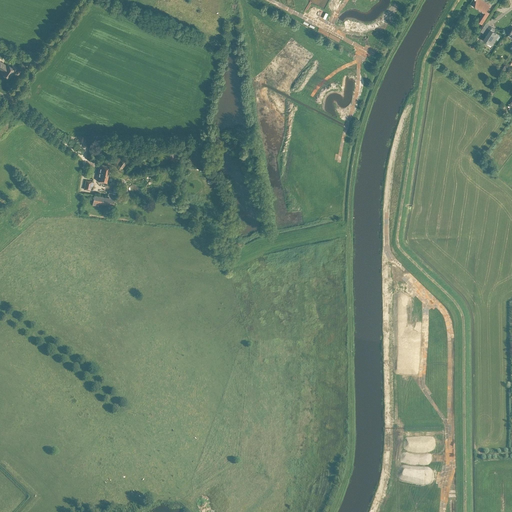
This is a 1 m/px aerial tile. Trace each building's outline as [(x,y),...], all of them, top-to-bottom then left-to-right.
[(474,0),(473,1),(471,4),(485,13),(490,5),(482,0),(474,0)] [(487,15),(484,13),(479,22),(482,24),(487,15)] [(489,25),(483,33),(487,35),(483,40),(492,45),(499,34),(491,29),(492,27),(489,25)] [(7,66),(0,61),(0,60),(0,68),(3,71),(4,70),(5,71),(3,75),(9,79),(16,69),(12,66),(11,67),(8,64),(7,66)] [(113,164),(121,170),(127,161),(119,156),(113,164)] [(96,180),(106,182),(109,166),(100,164),(96,180)] [(114,205),(115,198),(99,196),(94,195),(93,202),(98,203),(114,205)]
